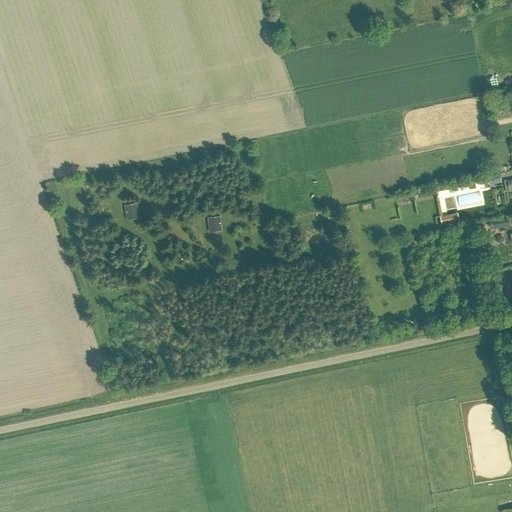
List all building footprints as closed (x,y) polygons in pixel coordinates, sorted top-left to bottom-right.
[(498,174),(487,176),(489,185),(500,182),(498,174)] [(125,215),(137,213),(136,203),(123,206),(125,215)] [(442,215),(443,223),(460,221),(460,213),(442,215)] [(220,227),(219,217),(207,218),(207,228),(220,227)] [(485,231),(493,232),(493,229),(510,225),(508,218),(491,222),(492,226),(485,226),(485,231)]
